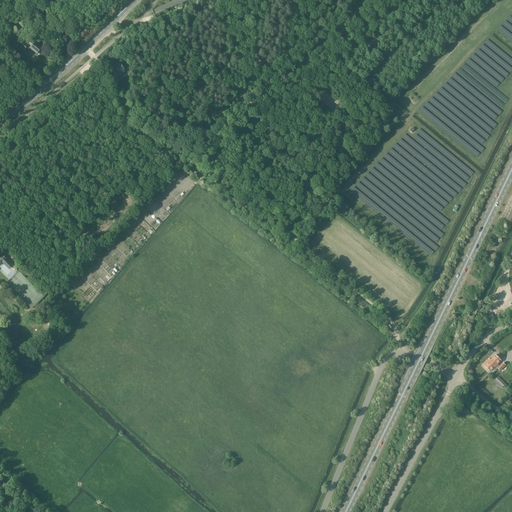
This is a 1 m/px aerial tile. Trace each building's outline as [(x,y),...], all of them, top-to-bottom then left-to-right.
[(38,55),(43,49),(35,43),(32,41),(30,43),(33,45),(30,49),(38,55)] [(125,72),(123,68),(120,63),(117,65),(116,65),(114,67),(112,68),(111,69),(116,78),(125,72)] [(501,361),(495,355),(484,366),(490,372),(501,361)] [(503,363),(497,368),(501,372),(506,366),(503,363)] [(505,384),(499,378),(496,381),(503,387),(505,384)]
